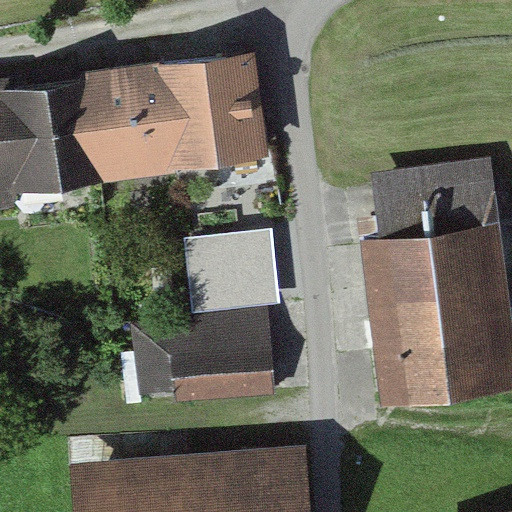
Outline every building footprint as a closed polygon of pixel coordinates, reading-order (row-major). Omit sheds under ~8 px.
[(0,74),(0,202),(17,200),(14,179),(177,159),(176,154),(271,143),(258,36),(86,57),(87,63),(0,74)] [(511,278),(494,149),(374,166),(383,224),(361,227),(385,396),(511,378),(511,278)] [(273,220),(185,229),(194,305),(281,295),(273,220)] [(268,300),(132,318),(140,388),(176,384),(178,393),(276,387),(268,300)] [(311,511),(307,434),(71,449),(74,511),(311,511)]
